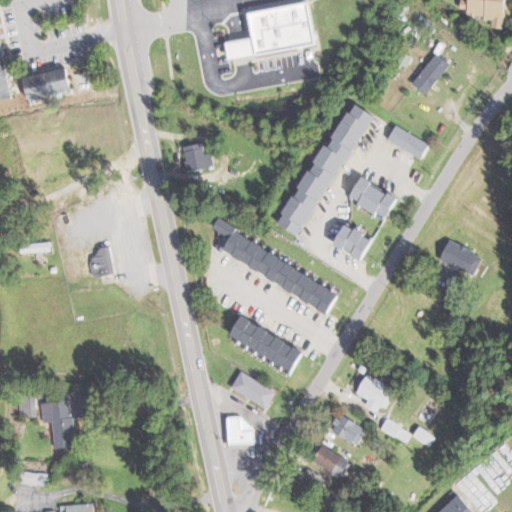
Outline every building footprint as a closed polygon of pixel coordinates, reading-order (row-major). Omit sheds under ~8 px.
[(252,13),(314,0),(322,42),(260,55),(252,13)] [(508,28),(510,0),(463,0),(463,9),(472,9),(471,18),(495,20),(495,28),(508,28)] [(0,101),(15,98),(0,23),(0,101)] [(454,65),(441,53),(415,82),(428,94),(454,65)] [(76,91),(71,68),(26,77),(31,100),(76,91)] [(303,236),(377,115),(357,102),(282,224),(303,236)] [(390,140),(425,159),(433,144),(398,125),(390,140)] [(208,154),(205,142),(188,146),(193,172),(218,167),(215,153),(208,154)] [(353,198),(361,202),(360,205),(392,220),(403,197),(363,178),(353,198)] [(226,251),(334,314),(346,293),(221,221),(216,229),(233,239),(226,251)] [(366,261),(378,240),(348,223),(337,244),(366,261)] [(473,274),(482,254),(451,241),(442,262),(473,274)] [(23,254),(53,252),(52,243),(23,244),(23,254)] [(101,248),(97,256),(93,257),(92,264),(94,273),(98,276),(118,273),(112,246),(101,248)] [(300,368),(309,347),(241,320),(233,341),(300,368)] [(351,388),(371,400),(368,405),(383,414),(397,390),(362,370),(351,388)] [(279,392),(244,372),(235,389),(270,408),(279,392)] [(57,449),(80,447),(77,415),(83,415),(81,397),(73,398),(73,400),(43,403),(46,423),(55,422),(57,449)] [(233,445),(259,443),(258,429),(243,414),(231,415),(233,445)] [(334,431),(359,444),(368,427),(342,414),(334,431)] [(383,430),(408,442),(414,431),(389,419),(383,430)] [(416,436),(434,447),(439,437),(422,427),(416,436)] [(345,477),(353,459),(324,446),(317,464),(345,477)] [(441,511),(480,511),(461,492),(441,511)] [(56,511),(97,511),(97,503),(63,505),(63,511),(56,511)]
